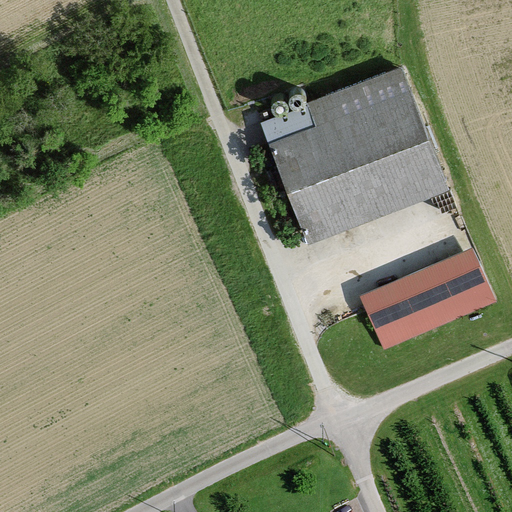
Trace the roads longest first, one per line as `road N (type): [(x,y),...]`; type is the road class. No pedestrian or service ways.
road 1 (track): [(331,424),(168,0)]
road 2 (unclassified): [(331,424),(511,348)]
road 3 (residential): [(331,424),(158,511)]
